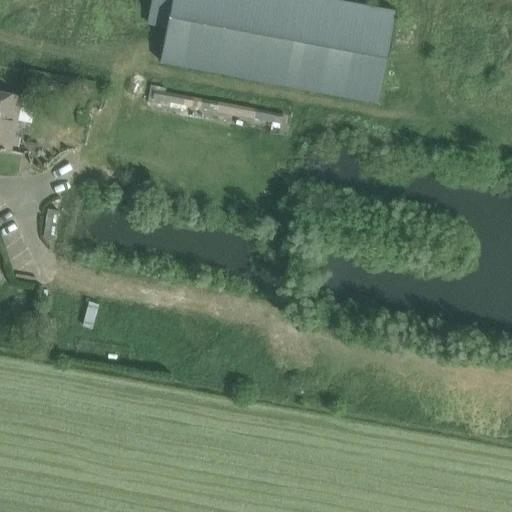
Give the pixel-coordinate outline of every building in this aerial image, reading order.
[(151,0),(147,23),(166,27),(160,60),(378,102),(396,9),(347,0),(151,0)] [(149,104),(284,126),(286,114),(167,95),(169,87),(153,84),(149,104)] [(21,96),(4,93),(0,91),(0,148),(9,150),(21,96)] [(58,237),(62,209),(51,207),(47,235),(58,237)] [(87,325),(97,327),(103,303),(92,301),(87,325)]
